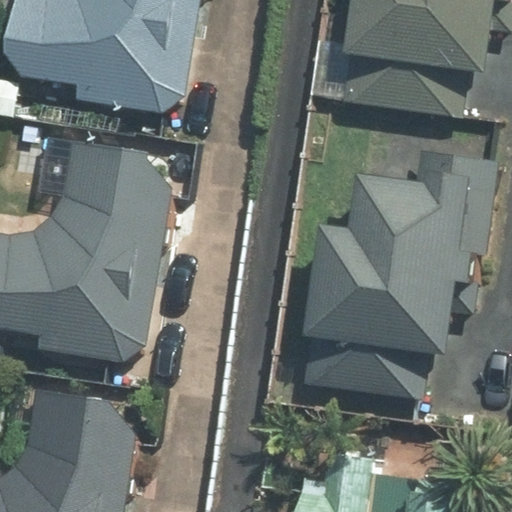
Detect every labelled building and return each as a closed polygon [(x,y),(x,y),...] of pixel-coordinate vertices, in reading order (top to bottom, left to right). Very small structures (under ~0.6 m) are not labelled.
[(35,0),(26,92),(182,108),(200,90),(208,0),(35,0)] [(511,0),(387,0),(383,54),(511,65),(511,0)] [(61,338),(150,352),(162,341),(192,151),(88,134),(74,222),(43,253),(19,249),(8,322),(62,331),(61,338)] [(509,156),(437,149),(435,175),(395,171),(390,227),(350,224),(340,333),(491,348),(509,156)] [(139,511),(152,397),(46,387),(35,487),(0,482),(0,511),(139,511)] [(491,511),(494,477),(402,469),(403,452),(348,447),(346,474),(323,472),(319,511),(491,511)]
